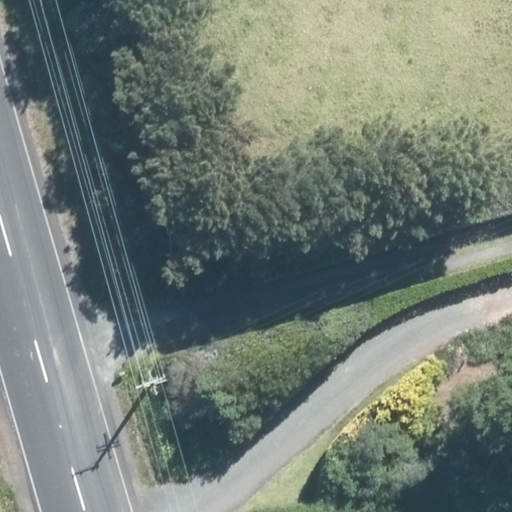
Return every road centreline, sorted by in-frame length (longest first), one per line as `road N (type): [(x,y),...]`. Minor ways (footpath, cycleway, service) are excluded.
road 1 (unknown): [(34,368),(511,207)]
road 2 (tertiary): [(0,248),(76,511)]
